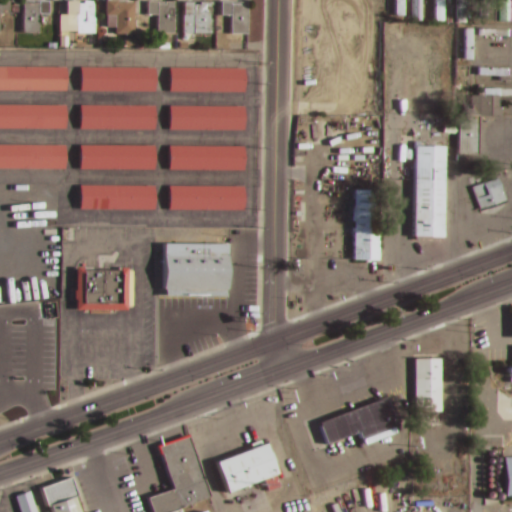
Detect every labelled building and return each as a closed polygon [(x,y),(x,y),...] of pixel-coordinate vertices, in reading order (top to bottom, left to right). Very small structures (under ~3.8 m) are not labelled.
[(402,0),(392,0),(393,17),(402,17),(402,0)] [(419,0),(410,0),(410,21),(420,21),(419,0)] [(433,0),(433,22),(443,22),(442,0),(433,0)] [(465,0),(455,0),(456,24),(465,24),(465,0)] [(0,1),(9,1),(10,15),(0,15),(0,1)] [(106,1),(118,1),(118,3),(135,3),(135,35),(116,35),(116,17),(106,17),(106,1)] [(67,2),(77,2),(77,5),(84,5),(84,2),(93,2),(94,19),(95,19),(95,34),(77,34),(77,15),(67,16),(67,2)] [(148,2),(174,2),(174,34),(158,34),(158,15),(148,15),(148,2)] [(184,3),(194,3),(194,6),(199,6),(199,2),(214,2),(214,6),(211,6),(211,19),(213,19),(213,34),(193,34),(193,16),(184,16),(184,3)] [(220,2),(247,2),(247,35),(230,35),(230,16),(220,16),(220,2)] [(20,35),(41,35),(41,4),(20,4),(20,35)] [(479,37),(509,37),(509,29),(479,29),(479,37)] [(463,60),(471,60),(471,30),(463,30),(463,60)] [(0,68),(64,68),(64,91),(0,91),(0,68)] [(80,69),(156,68),(156,92),(80,92),(80,69)] [(169,70),(245,69),(245,93),(169,93),(169,70)] [(0,106),(63,106),(62,129),(0,129),(0,106)] [(80,107),(155,107),(155,130),(80,130),(80,107)] [(169,108),(245,107),(245,131),(169,131),(169,108)] [(456,117),(456,156),(476,157),(476,117),(456,117)] [(0,146),(63,146),(62,169),(0,169),(0,146)] [(79,147),(155,147),(155,170),(79,170),(79,147)] [(169,148),(244,147),(244,171),(169,171),(169,148)] [(413,148),(442,148),(441,239),(411,238),(413,148)] [(497,179),(505,202),(479,212),(471,187),(497,179)] [(79,187),(154,187),(154,210),(79,211),(79,187)] [(169,188),(244,187),(244,211),(169,212),(169,188)] [(351,191),(376,191),(375,262),(351,261),(351,191)] [(161,245),(225,245),(226,297),(163,297),(163,290),(161,290),(161,245)] [(76,269),(126,269),(126,311),(76,311),(76,269)] [(412,360),(438,360),(439,413),(412,413),(412,360)] [(384,398),(394,426),(360,439),(357,433),(325,445),(316,423),(384,398)] [(171,488),(156,445),(186,435),(208,498),(168,511),(149,511),(144,498),(171,488)] [(264,443),(276,474),(225,493),(214,462),(264,443)] [(511,460),(501,461),(501,499),(511,499),(511,460)] [(69,478),(76,497),(73,498),(77,511),(50,511),(48,506),(45,507),(39,489),(69,478)] [(28,492),(34,511),(19,511),(14,497),(28,492)]
